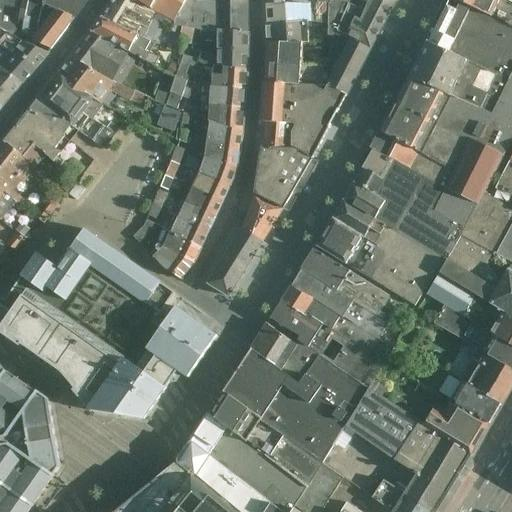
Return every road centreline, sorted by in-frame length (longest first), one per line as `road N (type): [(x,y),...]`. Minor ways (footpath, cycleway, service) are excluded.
road 1 (unknown): [(222,511),(302,389),(457,498)]
road 2 (residential): [(100,0),(0,130)]
